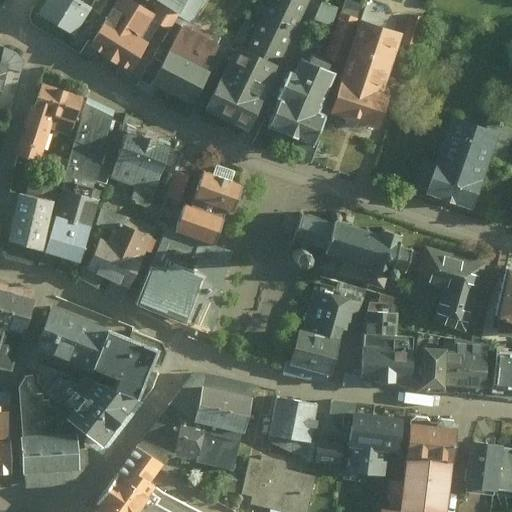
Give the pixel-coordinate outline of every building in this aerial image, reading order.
[(51,0),(43,13),(76,33),(96,0),(51,0)] [(144,0),(118,0),(93,43),(140,70),(158,40),(149,35),(160,16),(146,8),(149,2),(144,0)] [(155,0),(172,9),(181,11),(198,18),(206,0),(155,0)] [(271,0),(248,51),(277,65),(308,0),(271,0)] [(341,3),(330,0),(319,0),(315,16),(335,22),(341,3)] [(331,51),(352,57),(365,16),(345,9),(331,51)] [(428,14),(415,9),(408,30),(405,38),(418,42),(428,14)] [(408,30),(365,16),(352,57),(334,110),(384,126),(397,89),(389,87),(405,38),(408,30)] [(188,20),(159,78),(199,98),(229,41),(188,20)] [(239,47),(210,110),(252,131),(282,67),(277,65),(248,51),(239,47)] [(283,96),(271,123),(317,142),(328,115),(319,111),(337,69),(302,54),(296,68),(290,66),(278,94),(283,96)] [(83,96),(40,81),(15,152),(39,160),(50,128),(70,135),(83,96)] [(119,109),(92,96),(61,176),(95,186),(119,109)] [(477,208),(504,128),(457,112),(429,191),(477,208)] [(172,149),(126,135),(114,174),(161,188),(172,149)] [(209,177),(198,173),(186,207),(220,219),(223,214),(230,216),(240,187),(230,184),(233,176),(212,169),(209,177)] [(64,188),(56,213),(93,224),(101,200),(64,188)] [(52,198),(18,190),(7,240),(41,247),(52,198)] [(186,207),(178,204),(168,232),(210,247),(220,219),(186,207)] [(282,229),(292,232),(291,237),(297,239),(319,246),(323,248),(318,266),(337,272),(337,271),(383,286),(387,273),(391,275),(395,273),(395,269),(394,266),(401,268),(402,270),(405,269),(404,267),(417,271),(422,252),(410,248),(411,247),(410,245),(408,246),(400,244),(400,241),(398,240),(399,238),(398,238),(399,234),(402,232),(400,230),(397,232),(391,229),(384,227),(381,225),(380,226),(381,228),(379,232),(366,228),(368,226),(365,225),(364,227),(351,223),(354,214),(337,209),(336,211),(332,210),(331,211),(331,212),(330,214),(330,215),(330,216),(330,217),(331,219),(331,220),(329,219),(329,220),(299,210),(298,216),(286,213),(284,221),(282,229)] [(81,262),(93,224),(56,213),(44,251),(81,262)] [(79,278),(125,296),(149,233),(121,222),(116,237),(102,232),(91,261),(87,259),(79,278)] [(210,247),(168,232),(138,306),(208,333),(236,257),(210,247)] [(425,244),(422,252),(417,271),(415,279),(442,288),(433,320),(464,329),(484,262),(425,244)] [(511,260),(498,310),(511,314),(511,260)] [(317,285),(300,334),(341,348),(358,299),(317,285)] [(35,299),(0,288),(0,365),(13,370),(24,333),(35,299)] [(116,376),(112,385),(135,395),(150,360),(160,364),(165,351),(162,342),(132,330),(129,337),(51,304),(33,347),(89,371),(91,366),(116,376)] [(367,381),(414,382),(415,339),(401,339),(402,314),(368,313),(367,381)] [(289,367),(330,380),(341,348),(300,334),(289,367)] [(418,386),(442,387),(444,350),(420,348),(418,386)] [(444,350),(442,387),(487,390),(489,353),(444,350)] [(511,396),(511,359),(495,357),(490,394),(511,396)] [(168,453),(222,465),(232,467),(240,430),(250,396),(253,382),(204,371),(191,372),(164,409),(135,444),(162,461),(168,453)] [(19,432),(21,471),(23,471),(24,485),(58,484),(73,476),(86,461),(86,445),(76,446),(75,430),(55,431),(54,407),(49,407),(48,398),(42,399),(42,393),(38,394),(33,375),(30,373),(29,376),(25,374),(18,385),(21,432),(19,432)] [(91,381),(65,420),(107,450),(142,399),(135,395),(112,385),(83,374),(82,377),(91,381)] [(317,402),(276,394),(268,432),(309,441),(317,402)] [(350,478),(391,483),(395,452),(406,453),(410,415),(339,407),(335,444),(353,446),(350,478)] [(0,477),(17,477),(15,413),(1,414),(1,409),(0,408),(0,477)] [(418,420),(409,507),(385,505),(384,511),(455,511),(465,425),(418,420)] [(511,441),(471,437),(466,485),(511,489),(511,441)] [(206,511),(148,480),(156,471),(162,461),(135,444),(129,453),(114,473),(94,501),(97,503),(92,509),(96,511),(206,511)] [(260,459),(248,456),(240,491),(251,494),(249,502),(286,511),(285,511),(305,511),(314,475),(284,467),(285,460),(261,454),(260,459)]
